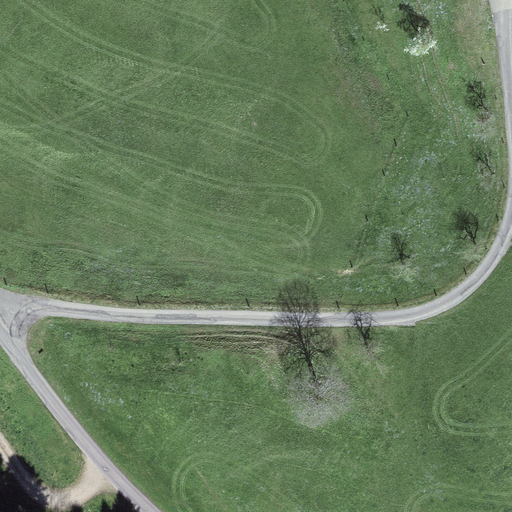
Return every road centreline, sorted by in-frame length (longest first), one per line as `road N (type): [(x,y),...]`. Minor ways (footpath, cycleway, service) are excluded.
road 1 (track): [(0,313),(65,309),(186,320),(422,314),(472,287),(503,240),(511,197)]
road 2 (unclassified): [(151,511),(95,456),(0,326)]
road 3 (track): [(511,123),(504,0)]
